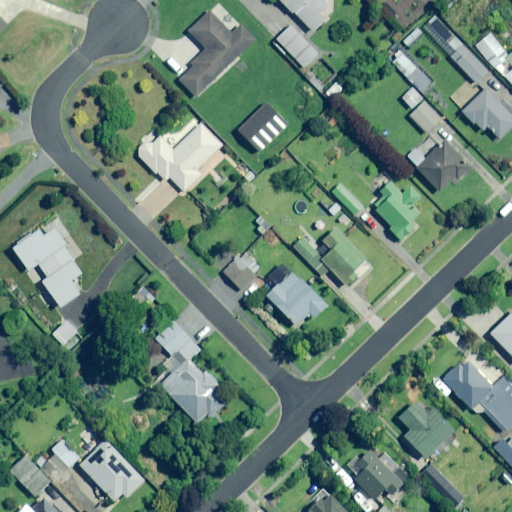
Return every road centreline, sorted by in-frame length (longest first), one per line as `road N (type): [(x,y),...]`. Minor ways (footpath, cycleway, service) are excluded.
road 1 (residential): [(120,23),(58,84),(48,121),(55,142),(308,411)]
road 2 (residential): [(308,411),(511,216)]
road 3 (residential): [(206,511),(308,411)]
